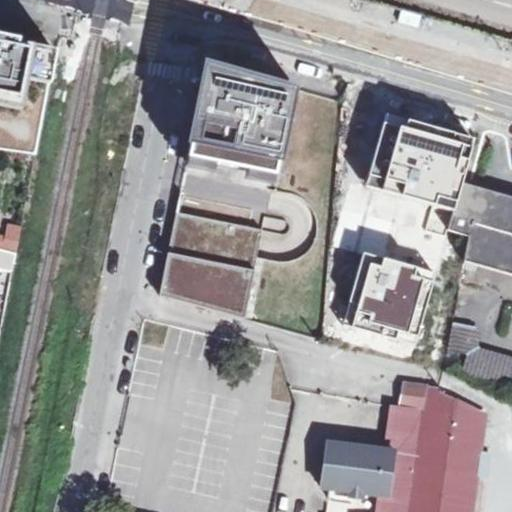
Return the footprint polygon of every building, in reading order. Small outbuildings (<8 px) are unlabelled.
[(0,38),(0,150),(40,156),(60,53),(20,45),(20,42),(0,38)] [(204,134),(198,133),(192,158),(278,177),(289,118),(287,118),(292,92),(288,91),(289,87),(216,65),(216,68),(212,66),(207,93),(205,93),(201,118),(207,119),(204,134)] [(467,148),(397,127),(379,191),(432,206),(448,211),(467,148)] [(473,238),(467,263),(479,266),(511,274),(511,196),(465,183),(452,231),(473,238)] [(448,211),(432,206),(425,229),(441,234),(448,211)] [(266,232),(180,213),(174,241),(179,243),(170,282),(165,281),(162,296),(247,320),(266,232)] [(26,228),(16,226),(12,245),(22,247),(26,228)] [(21,254),(0,248),(0,270),(17,274),(21,254)] [(390,337),(391,330),(416,337),(433,273),(381,259),(379,267),(369,265),(353,327),(390,337)] [(477,275),(479,266),(467,263),(451,348),(472,352),(469,374),(511,385),(511,355),(482,348),(493,288),(477,275)] [(429,387),(404,383),(401,408),(425,412),(429,387)] [(429,387),(425,412),(412,511),(475,511),(489,414),(460,400),(442,395),(443,389),(429,387)] [(412,511),(425,412),(401,408),(393,407),(387,453),(330,445),(324,490),(381,497),(379,511),(412,511)]
